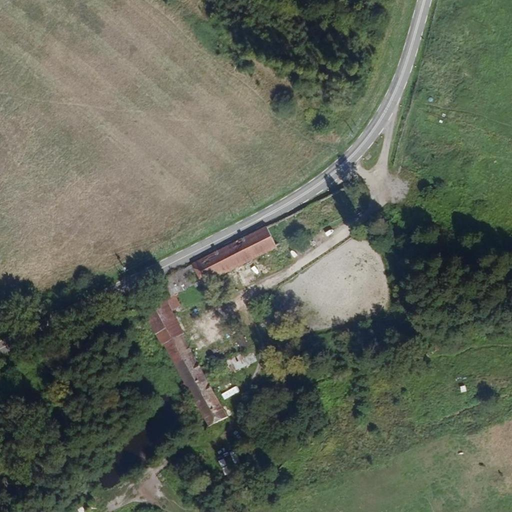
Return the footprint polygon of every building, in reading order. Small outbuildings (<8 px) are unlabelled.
[(174,298),(281,244),(272,226),(166,280),(174,298)] [(187,335),(166,294),(150,303),(142,307),(164,347),(169,345),(189,383),(181,388),(183,393),(192,389),(206,416),(221,407),(185,336),(187,335)] [(204,332),(209,341),(217,337),(213,328),(204,332)] [(225,353),(236,349),(233,341),(222,345),(225,353)] [(232,371),(257,361),(252,349),(227,360),(232,371)] [(223,397),(238,391),(235,384),(220,390),(223,397)] [(223,474),(229,473),(225,457),(219,459),(223,474)]
